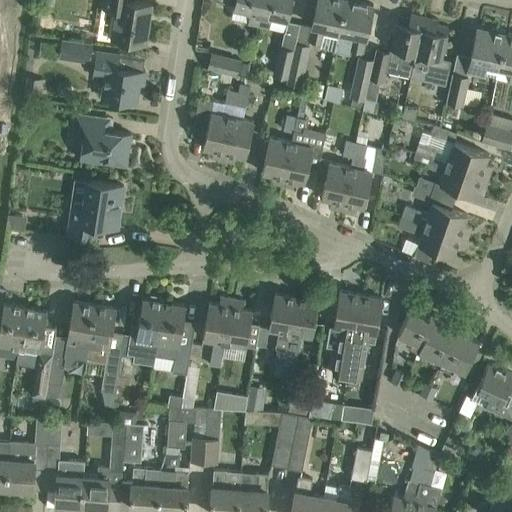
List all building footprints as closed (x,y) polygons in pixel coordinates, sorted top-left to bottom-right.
[(115,10),(110,38),(144,43),(150,3),(130,0),(103,0),(102,8),(115,10)] [(247,23),(258,26),(263,0),(234,0),(233,8),(249,12),(247,23)] [(263,0),(258,26),(269,28),(271,17),(287,21),(292,0),(263,0)] [(333,52),(334,50),(345,0),(316,0),(311,25),(312,25),(309,39),(321,42),(320,49),(333,52)] [(353,0),(345,0),(334,50),(350,54),(351,49),(361,51),(365,36),(365,37),(368,22),(369,22),(373,4),(353,0)] [(389,52),(385,71),(386,71),(387,71),(410,77),(410,74),(424,16),(410,13),(409,18),(397,15),(390,46),(389,52)] [(410,74),(410,77),(445,84),(451,59),(441,57),(448,27),(436,24),(438,19),(424,16),(410,74)] [(472,49),(467,70),(483,74),(496,77),(499,65),(506,34),(477,28),(472,49)] [(499,65),(496,77),(510,80),(511,80),(511,35),(506,34),(499,65)] [(59,56),(88,60),(91,42),(61,38),(59,56)] [(295,42),(294,49),(285,88),(289,89),(291,83),(300,85),(309,45),(295,42)] [(285,88),(294,49),(279,46),(272,74),(276,75),(273,85),(285,88)] [(373,60),(369,79),(381,81),(384,82),(386,71),(385,71),(389,52),(376,49),(373,60)] [(103,76),(100,96),(135,102),(140,70),(116,67),(118,54),(96,51),(92,75),(103,76)] [(235,73),(239,60),(211,53),(208,66),(235,73)] [(360,57),(349,105),(361,108),(364,98),(369,79),(373,60),(360,57)] [(468,77),(452,73),(446,102),(447,102),(461,106),(468,77)] [(233,105),(237,91),(228,89),(224,104),(233,105)] [(237,91),(233,105),(245,108),(249,94),(239,91),(237,91)] [(197,108),(191,133),(205,136),(203,147),(212,149),(211,157),(222,159),(232,115),(231,115),(212,111),(214,100),(199,97),(197,108)] [(302,98),(298,116),(305,118),(310,100),(302,98)] [(361,108),(361,109),(373,112),(376,101),(373,100),(364,98),(361,108)] [(406,103),(402,117),(414,120),(418,106),(406,103)] [(82,136),(79,157),(126,165),(131,133),(103,128),(104,117),(74,112),(70,135),(82,136)] [(287,113),(283,129),(294,132),(298,116),(287,113)] [(232,115),(222,159),(234,162),(236,154),(246,156),(254,120),(232,115)] [(294,132),(282,184),(293,187),(295,179),(305,181),(312,148),(320,149),(324,131),(306,127),(308,118),(305,118),(298,116),(294,132)] [(485,163),(488,153),(454,141),(457,131),(433,123),(426,144),(419,142),(416,151),(488,176),(492,165),(485,163)] [(511,130),(486,123),(482,139),(509,147),(511,135),(511,130)] [(356,141),(355,144),(366,146),(368,138),(357,136),(356,141)] [(266,152),(262,172),(272,174),(270,181),(282,184),(291,141),(270,137),(266,152)] [(346,139),(343,155),(353,157),(355,144),(356,141),(346,139)] [(353,157),(341,209),(352,212),(354,204),(364,206),(371,171),(381,173),(386,150),(366,146),(355,144),(353,157)] [(488,176),(416,151),(412,161),(442,172),(438,182),(474,195),(477,185),(484,188),(488,176)] [(325,177),(321,197),(331,199),(329,207),(341,209),(350,166),(329,161),(325,177)] [(82,209),(71,207),(67,233),(95,237),(97,223),(117,226),(123,185),(86,179),(82,209)] [(406,204),(402,214),(467,237),(471,226),(464,223),(467,214),(432,201),(429,212),(406,204)] [(467,237),(402,214),(399,224),(421,232),(418,243),(452,255),(456,246),(463,248),(467,237)] [(329,325),(325,344),(336,346),(332,372),(346,374),(360,293),(339,289),(333,326),(329,325)] [(130,325),(125,351),(135,353),(133,363),(154,366),(156,351),(165,301),(161,300),(162,295),(147,292),(146,298),(142,297),(137,327),(130,325)] [(281,378),(282,378),(296,295),(274,292),(268,328),(278,330),(276,337),(277,338),(276,348),(277,348),(274,363),(276,363),(274,376),(282,377),(281,378)] [(360,293),(346,374),(359,376),(362,377),(368,341),(374,343),(376,333),(382,297),(360,293)] [(296,295),(282,378),(294,380),(298,352),(300,352),(301,342),(300,341),(301,334),(312,336),(318,299),(296,295)] [(226,342),(232,298),(220,296),(219,303),(209,301),(203,338),(215,340),(210,365),(221,367),(226,342)] [(243,299),(232,298),(226,342),(247,345),(252,309),(242,307),(243,299)] [(64,355),(52,353),(49,367),(45,395),(58,397),(63,365),(69,366),(76,357),(85,359),(94,303),(73,300),(64,355)] [(165,301),(156,351),(177,355),(180,342),(186,304),(165,301)] [(0,321),(0,354),(16,358),(24,306),(3,302),(0,321)] [(116,307),(94,303),(85,359),(105,362),(107,346),(110,347),(111,340),(116,307)] [(430,312),(411,303),(398,333),(420,344),(431,319),(428,318),(430,312)] [(41,349),(40,349),(47,310),(24,306),(16,358),(17,358),(16,362),(38,365),(39,361),(41,349)] [(455,330),(431,319),(420,344),(417,350),(441,360),(455,330)] [(479,341),(455,330),(441,360),(471,374),(481,351),(475,349),(479,341)] [(105,362),(100,390),(114,392),(116,381),(117,374),(118,364),(121,351),(122,342),(111,340),(110,347),(107,346),(105,362)] [(191,344),(180,342),(177,355),(175,370),(186,372),(191,344)] [(121,351),(118,364),(117,374),(127,376),(131,377),(133,363),(135,353),(125,351),(121,351)] [(511,372),(488,362),(476,388),(487,394),(482,405),(511,418),(511,386),(508,384),(511,376),(511,372)] [(45,395),(49,367),(38,365),(33,393),(45,395)] [(396,383),(402,372),(396,369),(390,380),(396,383)] [(408,374),(402,372),(396,383),(402,385),(408,374)] [(117,374),(116,381),(125,383),(127,376),(117,374)] [(346,374),(345,384),(358,386),(359,376),(346,374)] [(430,384),(424,382),(419,393),(425,396),(430,384)] [(431,399),(436,387),(430,384),(425,396),(431,399)] [(217,389),(214,407),(220,408),(246,410),(246,409),(246,408),(248,395),(217,389)] [(33,393),(32,400),(44,401),(45,395),(33,393)] [(312,394),(308,414),(313,415),(320,416),(323,396),(312,394)] [(168,396),(166,404),(179,404),(180,398),(168,396)] [(343,403),(342,419),(372,421),(373,405),(343,403)] [(192,436),(190,459),(203,460),(207,407),(196,406),(194,436),(192,436)] [(207,407),(203,460),(216,461),(220,408),(214,407),(207,407)] [(322,410),(321,416),(339,418),(340,412),(322,410)] [(283,411),(272,462),(287,465),(297,413),(283,411)] [(297,413),(287,465),(302,468),(311,425),(313,415),(308,414),(297,413)] [(35,441),(46,441),(48,417),(37,417),(35,441)] [(48,417),(46,441),(60,442),(61,418),(48,417)] [(168,420),(166,445),(184,446),(185,421),(168,420)] [(113,422),(109,466),(110,466),(110,470),(122,470),(123,459),(125,423),(113,422)] [(125,423),(123,459),(141,460),(144,424),(125,423)] [(0,486),(5,487),(9,441),(0,439),(0,486)] [(9,441),(5,487),(32,489),(36,441),(10,439),(10,441),(9,441)] [(410,511),(429,449),(429,446),(417,443),(411,465),(414,465),(410,479),(409,478),(406,489),(405,489),(403,497),(393,494),(388,511),(410,511)] [(350,477),(366,480),(372,449),(356,446),(350,477)] [(410,511),(433,511),(441,488),(430,485),(434,470),(435,470),(438,455),(429,449),(410,511)] [(58,458),(55,503),(81,505),(83,474),(84,460),(58,458)] [(83,474),(81,505),(107,507),(108,487),(109,476),(110,470),(110,466),(109,466),(98,465),(97,475),(83,474)] [(129,508),(157,510),(160,467),(133,465),(129,508)] [(160,467),(157,510),(185,511),(187,486),(186,486),(187,469),(160,467)] [(209,511),(237,511),(240,470),(213,468),(209,511)] [(240,470),(237,511),(265,511),(267,490),(266,490),(268,472),(240,470)] [(290,511),(318,511),(322,496),(308,493),(311,478),(298,475),(290,511)] [(322,496),(318,511),(348,511),(354,486),(338,483),(335,499),(322,496)] [(499,511),(510,489),(501,484),(494,498),(495,498),(488,511),(499,511)] [(511,489),(510,489),(499,511),(511,511),(511,510),(511,489)]
